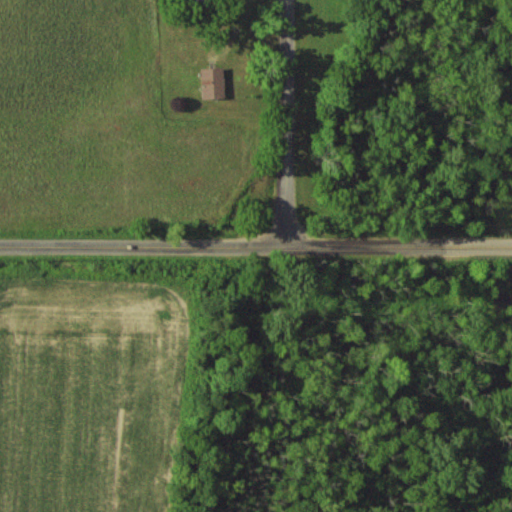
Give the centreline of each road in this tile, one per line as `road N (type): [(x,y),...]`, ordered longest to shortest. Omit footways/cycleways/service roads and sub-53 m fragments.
road 1 (residential): [(0,248),(511,248)]
road 2 (residential): [(285,248),(285,0)]
